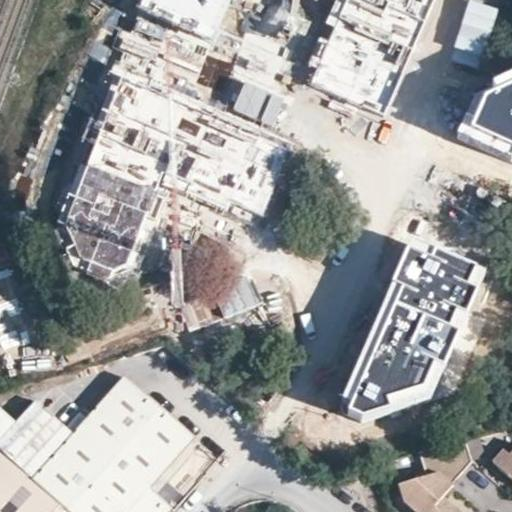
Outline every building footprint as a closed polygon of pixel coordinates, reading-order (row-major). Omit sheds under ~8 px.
[(375,110),(420,0),(140,0),(135,13),(216,46),(235,0),(314,0),(339,10),(311,86),(375,110)] [(284,142),(256,118),(116,62),(58,226),(72,251),(104,267),(142,260),(172,185),(253,218),(284,142)] [(511,88),(485,102),(470,134),(511,154),(511,88)] [(410,247),(341,409),(367,418),(424,400),(457,340),(484,278),(410,247)] [(75,433),(33,478),(70,511),(166,511),(170,508),(147,488),(193,437),(124,377),(75,433)] [(33,478),(75,433),(38,400),(18,422),(0,406),(0,448),(1,449),(33,478)] [(478,436),(464,440),(469,460),(483,456),(478,436)] [(452,465),(459,471),(469,460),(464,440),(463,438),(432,448),(452,465)] [(414,511),(427,511),(441,497),(452,485),(450,482),(443,476),(452,465),(432,448),(416,453),(422,473),(395,481),(400,499),(414,511)] [(491,461),(511,478),(511,448),(507,454),(501,449),(491,461)] [(70,511),(33,478),(1,449),(0,450),(0,511),(70,511)] [(450,482),(459,471),(452,465),(443,476),(450,482)] [(458,511),(441,497),(427,511),(458,511)]
